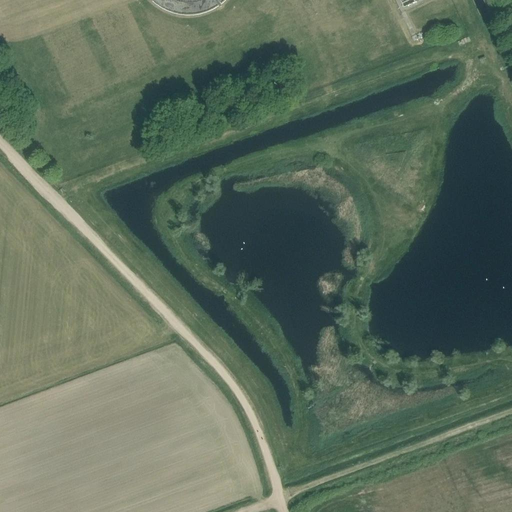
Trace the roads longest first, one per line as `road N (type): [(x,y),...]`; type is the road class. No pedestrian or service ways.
road 1 (track): [(511,367),(388,372),(373,361),(356,323),(363,285),(417,202),(452,91),(511,61)]
road 2 (track): [(0,141),(233,385),(267,446),(279,499)]
road 3 (track): [(279,499),(511,415)]
